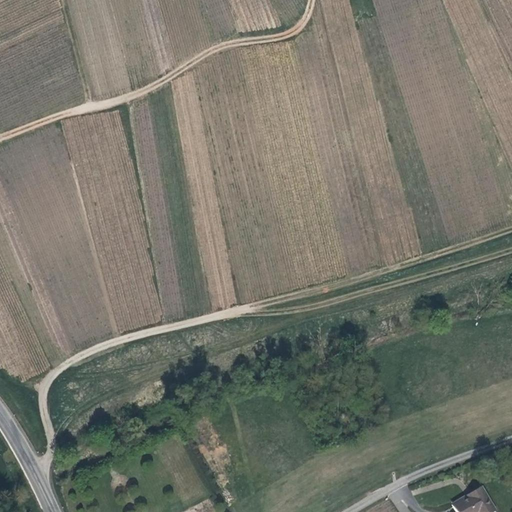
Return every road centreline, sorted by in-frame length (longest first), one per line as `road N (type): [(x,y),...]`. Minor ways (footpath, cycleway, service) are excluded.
road 1 (track): [(311,0),(302,28),(291,34),(225,42),(117,99),(81,103),(0,138)]
road 2 (track): [(236,307),(85,351),(50,377),(42,390),(55,460),(36,475)]
road 3 (unclassified): [(511,441),(403,481),(352,511)]
